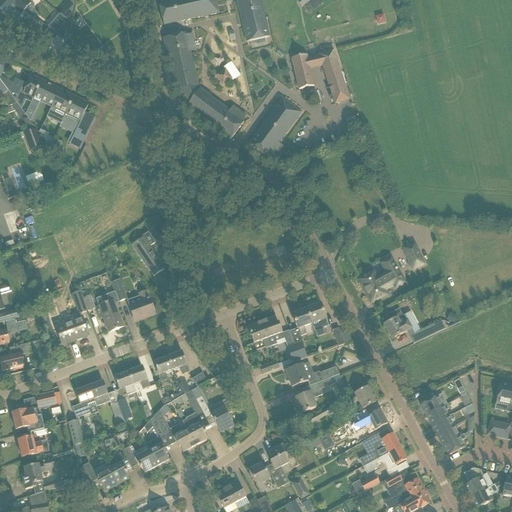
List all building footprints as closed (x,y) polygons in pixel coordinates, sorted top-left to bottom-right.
[(0,0),(0,11),(8,18),(15,9),(21,15),(26,9),(14,0),(0,0)] [(14,0),(26,9),(31,4),(30,3),(26,0),(14,0)] [(72,0),(60,14),(70,24),(75,3),(72,0)] [(219,13),(215,0),(171,0),(158,3),(163,25),(195,18),(196,19),(219,13)] [(262,5),(261,0),(236,0),(239,10),(247,42),(269,37),(262,5)] [(125,10),(119,14),(122,19),(128,15),(125,10)] [(59,14),(51,23),(68,37),(70,24),(60,14),(59,14)] [(198,86),(194,66),(193,66),(186,34),(164,39),(171,71),(170,71),(175,92),(177,91),(187,107),(186,109),(197,117),(197,116),(230,141),(244,122),(210,98),(211,97),(200,89),(199,91),(196,87),(198,86)] [(40,37),(37,42),(46,50),(50,45),(40,37)] [(349,100),(333,49),(318,54),(335,104),(349,100)] [(313,86),(306,55),(292,59),(299,90),(313,86)] [(216,76),(224,85),(234,77),(226,68),(216,76)] [(34,97),(42,81),(31,76),(27,85),(15,80),(13,84),(0,78),(0,77),(0,81),(7,91),(8,92),(20,109),(25,99),(32,102),(34,97)] [(53,104),(60,90),(42,81),(34,97),(49,104),(50,103),(53,104)] [(62,122),(74,97),(60,90),(53,104),(46,117),(52,119),(53,117),(62,122)] [(78,126),(84,113),(89,104),(74,97),(62,122),(70,125),(69,126),(76,130),(75,132),(86,137),(89,131),(78,126)] [(287,132),(301,113),(281,99),(268,118),(249,145),(267,158),(287,132)] [(32,119),(35,113),(28,110),(25,115),(32,119)] [(89,131),(95,118),(84,113),(78,126),(89,131)] [(34,130),(22,135),(29,152),(42,147),(38,137),(37,138),(35,133),(34,130)] [(83,143),(86,137),(75,132),(72,138),(83,143)] [(56,153),(61,143),(54,139),(50,146),(56,153)] [(41,170),(26,176),(29,186),(45,180),(41,170)] [(60,215),(51,219),(57,231),(80,221),(76,212),(82,209),(76,196),(56,206),(60,215)] [(152,229),(149,231),(157,243),(165,237),(158,227),(162,225),(157,216),(148,222),(152,229)] [(104,242),(97,227),(85,232),(82,226),(64,234),(67,241),(61,243),(66,253),(77,248),(81,257),(92,253),(90,248),(104,242)] [(132,246),(137,253),(149,271),(150,270),(154,276),(165,269),(150,247),(154,244),(148,234),(142,238),(142,239),(132,246)] [(404,249),(405,249),(404,250),(413,269),(423,264),(414,244),(404,249)] [(387,273),(376,279),(373,273),(359,281),(366,294),(367,294),(371,303),(385,295),(383,291),(393,285),(395,288),(404,283),(391,259),(382,264),(387,273)] [(112,284),(115,292),(119,302),(127,299),(119,281),(112,284)] [(0,310),(5,309),(0,295),(7,293),(11,292),(10,288),(7,290),(6,287),(0,288),(0,310)] [(72,295),(78,314),(88,311),(83,299),(80,292),(72,295)] [(119,302),(115,292),(111,294),(113,301),(98,307),(105,324),(108,333),(124,327),(123,327),(120,318),(115,303),(119,302)] [(141,303),(129,307),(131,312),(134,321),(147,317),(147,318),(155,315),(149,300),(146,292),(138,294),(139,297),(141,303)] [(84,299),(88,311),(95,309),(90,297),(84,299)] [(55,304),(46,308),(53,329),(56,329),(59,335),(62,345),(64,344),(88,335),(85,325),(82,318),(64,325),(62,325),(61,322),(55,304)] [(320,305),(306,310),(312,324),(320,321),(323,328),(328,326),(320,305)] [(390,314),(382,319),(385,325),(384,326),(392,340),(408,331),(414,344),(445,330),(441,321),(414,335),(411,329),(404,316),(403,317),(399,309),(390,314)] [(312,324),(306,310),(292,315),(300,337),(306,335),(303,327),(312,324)] [(4,315),(5,322),(19,319),(18,312),(4,315)] [(452,314),(450,322),(453,323),(458,320),(456,315),(452,314)] [(275,317),(262,322),(271,347),(277,345),(276,342),(284,339),(278,323),(277,324),(275,317)] [(24,322),(15,324),(14,321),(5,323),(8,332),(26,327),(24,322)] [(271,347),(262,322),(249,327),(251,333),(250,334),(253,344),(262,341),(265,349),(271,347)] [(345,344),(339,328),(332,331),(338,347),(345,344)] [(345,342),(350,341),(346,329),(341,330),(345,342)] [(0,333),(0,345),(9,344),(6,332),(0,333)] [(301,342),(294,345),(300,361),(307,358),(301,342)] [(11,357),(0,359),(0,363),(2,372),(24,367),(21,355),(28,354),(27,345),(19,347),(9,349),(11,357)] [(300,361),(294,345),(287,347),(293,363),(300,361)] [(182,352),(168,357),(172,370),(180,368),(183,375),(189,373),(182,352)] [(172,370),(168,357),(154,363),(157,372),(158,376),(159,376),(161,383),(168,381),(165,373),(172,370)] [(260,368),(263,375),(279,368),(276,361),(260,368)] [(295,368),(286,372),(292,388),(301,384),(307,382),(309,386),(311,386),(314,384),(330,379),(340,375),(336,367),(320,374),(319,373),(313,374),(306,377),(302,366),(295,368)] [(142,367),(128,372),(133,385),(140,382),(143,390),(150,387),(147,380),(142,367)] [(192,379),(196,386),(212,377),(207,368),(202,371),(203,373),(192,379)] [(133,385),(128,372),(114,377),(119,390),(122,398),(136,393),(133,385)] [(314,384),(311,386),(314,392),(332,385),(342,382),(340,375),(330,379),(314,384)] [(459,380),(453,383),(457,389),(462,386),(459,380)] [(103,382),(89,387),(94,401),(101,398),(104,405),(110,402),(108,396),(103,382)] [(511,405),(511,386),(500,384),(496,402),(511,405)] [(340,394),(347,392),(344,385),(338,388),(340,394)] [(94,401),(89,387),(75,392),(79,405),(72,408),(76,419),(90,414),(88,409),(96,406),(94,401)] [(197,388),(191,392),(203,414),(208,411),(202,398),(197,388)] [(339,403),(343,411),(359,402),(363,410),(375,403),(367,388),(339,403)] [(182,396),(172,402),(175,407),(188,401),(194,413),(197,417),(203,414),(191,392),(185,395),(182,396)] [(36,397),(38,409),(56,405),(53,393),(36,397)] [(170,397),(169,399),(171,403),(172,402),(182,396),(181,393),(170,397)] [(292,399),(298,415),(316,409),(310,393),(301,396),(292,399)] [(447,405),(441,394),(420,406),(426,416),(447,405)] [(123,401),(117,403),(124,421),(131,418),(125,400),(123,401)] [(208,411),(203,414),(209,425),(214,423),(215,424),(220,433),(233,426),(227,415),(232,412),(233,409),(229,402),(222,405),(224,409),(217,413),(215,409),(209,412),(208,411)] [(124,421),(117,403),(111,406),(117,423),(124,421)] [(307,420),(310,426),(340,409),(337,403),(307,420)] [(448,417),(445,412),(449,409),(447,405),(426,416),(431,426),(448,417)] [(147,406),(142,408),(145,416),(150,414),(147,406)] [(26,411),(12,414),(16,430),(27,428),(28,433),(33,432),(36,431),(35,425),(36,425),(34,417),(38,417),(36,409),(26,411)] [(359,417),(346,424),(347,425),(347,424),(352,434),(365,427),(368,434),(378,429),(387,424),(380,411),(371,416),(368,417),(366,414),(359,418),(359,417)] [(160,412),(155,417),(164,435),(170,432),(169,430),(170,430),(160,412)] [(343,418),(346,424),(359,417),(356,412),(343,418)] [(186,420),(182,422),(184,426),(195,446),(207,440),(204,434),(206,433),(201,424),(201,423),(200,424),(197,419),(197,417),(194,413),(185,418),(186,420)] [(453,427),(450,421),(454,419),(452,415),(448,417),(431,426),(436,436),(453,427)] [(155,417),(149,422),(158,438),(164,435),(155,417)] [(68,423),(74,447),(85,444),(79,420),(68,423)] [(507,440),(510,426),(498,423),(495,437),(507,440)] [(179,425),(170,430),(169,430),(170,432),(174,439),(179,448),(180,447),(183,453),(195,446),(184,426),(180,428),(180,427),(179,425)] [(459,437),(453,427),(436,436),(442,446),(459,437)] [(47,429),(36,431),(33,432),(34,438),(48,435),(47,429)] [(372,463),(400,447),(393,435),(376,444),(371,451),(372,453),(354,463),(358,470),(372,463)] [(447,457),(464,448),(461,441),(465,439),(463,435),(459,437),(442,446),(447,457)] [(110,446),(113,451),(120,447),(115,436),(103,439),(105,447),(110,446)] [(18,441),(22,458),(48,452),(46,441),(33,444),(32,438),(18,441)] [(162,444),(148,451),(156,467),(169,460),(166,455),(167,454),(162,444)] [(299,466),(288,446),(288,444),(283,447),(283,446),(269,453),(273,461),(270,463),(272,465),(266,468),(278,489),(284,486),(278,474),(283,471),(281,467),(287,464),(291,470),(299,466)] [(52,453),(53,460),(54,459),(55,461),(64,458),(64,457),(75,453),(73,447),(52,453)] [(407,460),(400,447),(372,463),(375,468),(391,459),(395,466),(407,460)] [(129,448),(123,451),(129,462),(135,458),(129,448)] [(156,467),(148,451),(135,458),(138,464),(140,468),(141,468),(144,473),(156,467)] [(21,471),(26,489),(36,487),(35,483),(42,482),(40,473),(55,469),(52,458),(42,460),(43,464),(24,469),(25,470),(21,471)] [(122,463),(108,470),(117,486),(129,479),(126,473),(127,473),(122,463)] [(249,471),(253,480),(260,493),(266,490),(262,483),(270,479),(262,464),(249,471)] [(117,486),(108,470),(105,465),(92,472),(88,465),(84,467),(80,469),(90,488),(98,484),(100,487),(101,486),(104,492),(117,486)] [(481,492),(475,481),(483,477),(480,471),(473,469),(463,474),(468,484),(463,487),(469,498),(481,492)] [(384,481),(388,489),(402,481),(398,474),(384,481)] [(374,475),(360,483),(364,490),(378,482),(374,475)] [(511,497),(511,478),(506,477),(502,496),(511,497)] [(292,484),(301,500),(309,495),(300,479),(292,484)] [(388,511),(399,505),(424,491),(417,479),(404,486),(407,491),(385,504),(388,511)] [(43,485),(45,492),(58,488),(57,482),(43,485)] [(229,484),(225,486),(234,504),(245,498),(237,483),(231,486),(229,484)] [(475,510),(492,501),(490,496),(498,492),(494,485),(481,492),(469,498),(475,510)] [(234,504),(225,486),(221,489),(222,491),(215,495),(224,510),(234,504)] [(414,511),(430,503),(424,491),(399,505),(403,511),(414,511)] [(23,508),(13,510),(13,511),(47,511),(47,504),(45,492),(28,497),(29,505),(25,506),(26,508),(23,508)] [(257,501),(262,511),(272,511),(264,497),(257,501)] [(252,511),(261,511),(262,511),(257,501),(255,498),(248,502),(252,511)] [(350,503),(345,505),(349,511),(354,510),(350,503)]
